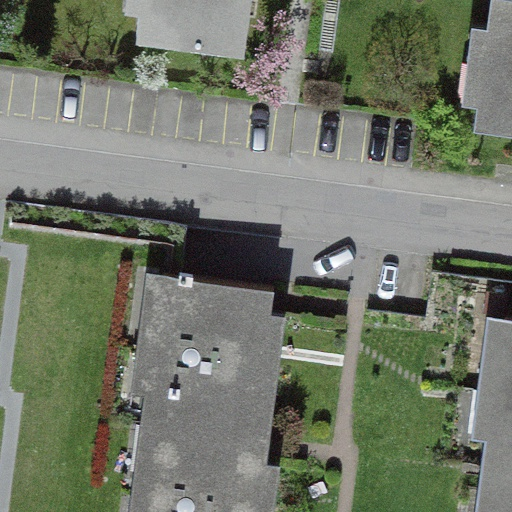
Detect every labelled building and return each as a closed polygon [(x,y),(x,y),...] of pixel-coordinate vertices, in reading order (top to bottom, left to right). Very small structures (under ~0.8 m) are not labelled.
[(140,0),(136,36),(244,51),(250,0),(140,0)] [(511,0),(490,0),(474,125),(511,129),(511,0)] [(141,419),(267,436),(267,434),(255,432),(272,295),(273,285),(163,271),(144,418),(141,417),(141,419)] [(482,463),(511,467),(511,315),(504,315),(485,462),(482,461),(482,463)] [(257,511),(266,445),(267,436),(141,419),(141,421),(156,423),(145,511),(257,511)] [(511,511),(511,467),(482,463),(482,465),(497,467),(491,511),(511,511)]
